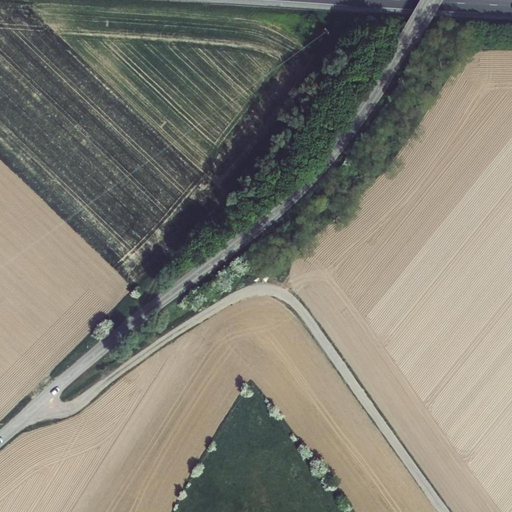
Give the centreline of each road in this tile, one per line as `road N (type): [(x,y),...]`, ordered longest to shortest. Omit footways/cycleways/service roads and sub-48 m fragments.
road 1 (tertiary): [(0,438),(300,187),(363,109),(430,0)]
road 2 (track): [(37,404),(69,407),(243,290),(273,288),(301,310),(443,511)]
road 3 (motorway): [(383,0),(511,7)]
